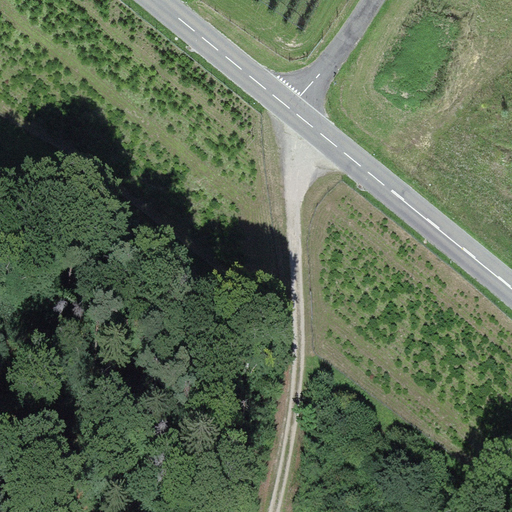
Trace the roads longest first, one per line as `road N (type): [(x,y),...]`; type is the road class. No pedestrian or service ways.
road 1 (track): [(275,511),(301,346),(294,111)]
road 2 (tertiary): [(294,111),(511,289)]
road 3 (tertiary): [(157,0),(294,111)]
road 4 (unclassified): [(294,111),(373,0)]
